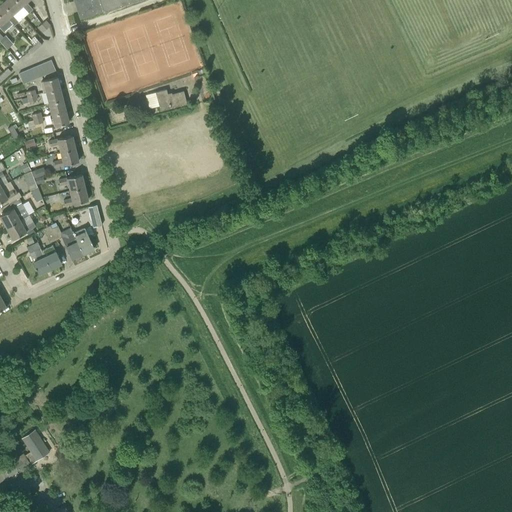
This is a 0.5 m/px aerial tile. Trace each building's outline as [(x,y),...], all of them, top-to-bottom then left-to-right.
[(5,0),(0,4),(0,9),(8,19),(14,25),(19,21),(13,15),(17,11),(7,0),(5,0)] [(7,0),(17,11),(22,7),(28,13),(33,9),(27,2),(24,0),(7,0)] [(134,0),(73,0),(74,1),(78,13),(80,19),(80,18),(134,0)] [(1,25),(8,19),(0,9),(0,25),(1,25)] [(46,29),(50,26),(45,20),(41,24),(46,29)] [(42,33),(46,29),(41,24),(37,27),(42,33)] [(3,37),(0,40),(0,41),(7,49),(12,44),(5,36),(3,37)] [(33,45),(36,49),(41,44),(38,40),(33,45)] [(28,50),(31,54),(36,49),(33,45),(28,50)] [(51,59),(45,62),(50,72),(55,70),(51,59)] [(45,62),(40,64),(45,75),(50,72),(45,62)] [(40,64),(35,66),(39,77),(45,75),(40,64)] [(35,66),(29,69),(34,79),(39,77),(35,66)] [(2,73),(6,77),(11,72),(8,68),(2,73)] [(29,69),(24,71),(28,82),(34,79),(29,69)] [(24,71),(18,73),(23,84),(28,82),(24,71)] [(45,92),(60,88),(57,77),(42,80),(45,92)] [(48,103),(63,99),(60,88),(45,92),(48,103)] [(184,93),(183,91),(173,93),(171,94),(171,92),(167,93),(166,89),(155,92),(159,107),(160,111),(187,104),(184,93)] [(51,114),(66,111),(63,99),(48,103),(51,114)] [(66,111),(51,114),(54,126),(69,123),(66,111)] [(11,134),(16,131),(12,125),(8,128),(11,134)] [(15,140),(19,137),(16,131),(11,134),(15,140)] [(59,152),(75,148),(72,135),(49,140),(50,146),(58,145),(59,152)] [(75,148),(59,152),(61,159),(53,161),(55,167),(78,161),(75,148)] [(24,175),(30,192),(37,187),(37,185),(31,171),(24,175)] [(69,191),(85,187),(81,173),(58,179),(60,185),(67,183),(69,191)] [(43,176),(35,179),(37,185),(45,183),(43,176)] [(2,186),(0,187),(0,202),(8,198),(10,202),(19,197),(17,193),(15,194),(12,189),(5,193),(2,186)] [(37,187),(30,192),(35,201),(42,198),(37,187)] [(85,187),(69,191),(71,198),(63,200),(65,206),(88,200),(85,187)] [(0,216),(6,228),(21,220),(28,217),(23,209),(20,204),(13,208),(0,215),(0,216)] [(93,227),(102,225),(97,204),(88,207),(93,227)] [(21,220),(6,228),(12,239),(33,227),(31,222),(24,226),(21,220)] [(56,239),(63,237),(56,223),(50,225),(56,239)] [(50,242),(56,239),(50,225),(43,228),(50,242)] [(73,231),(82,253),(94,248),(84,227),(73,232),(73,231)] [(71,258),(82,253),(73,231),(67,234),(68,237),(63,240),(65,245),(71,258)] [(40,248),(40,247),(37,241),(26,247),(29,253),(40,248)] [(61,263),(52,245),(41,250),(44,256),(50,269),(61,263)] [(50,269),(44,256),(33,261),(39,274),(50,269)] [(32,466),(30,464),(49,451),(35,429),(21,438),(30,451),(24,455),(23,453),(12,461),(20,473),(32,466)] [(0,470),(0,481),(15,472),(10,464),(0,470)]
